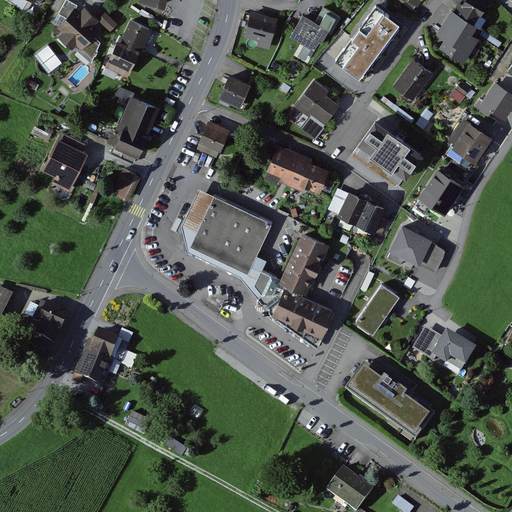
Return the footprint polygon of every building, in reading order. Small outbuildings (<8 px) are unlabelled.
[(422,0),(405,0),(416,9),(422,0)] [(490,0),(462,0),(456,10),(452,7),(435,32),(444,38),(440,45),(464,60),(468,54),(475,58),(481,48),(475,44),(479,37),(472,32),(477,25),(475,23),(490,0)] [(376,2),(333,58),(361,79),(404,23),(376,2)] [(85,48),(106,24),(111,28),(119,19),(106,8),(99,16),(85,4),(81,10),(76,5),(58,26),(64,31),(61,35),(75,47),(79,43),(85,48)] [(343,16),(324,5),(316,20),(303,13),(290,35),(314,48),(326,29),(333,33),(343,16)] [(279,19),(252,12),(246,37),(259,40),(258,46),(271,49),(279,19)] [(153,28),(134,18),(123,37),(119,35),(106,60),(130,73),(153,28)] [(435,73),(415,58),(395,84),(415,99),(435,73)] [(249,81),(229,72),(219,96),(239,105),(249,81)] [(511,99),(511,87),(492,74),(476,99),(502,116),(511,99)] [(461,96),(472,82),(462,75),(451,89),(461,96)] [(331,91),(316,80),(299,103),(329,125),(342,106),(328,95),(331,91)] [(160,104),(132,93),(111,144),(139,155),(160,104)] [(229,127),(208,117),(198,139),(220,148),(229,127)] [(422,154),(374,118),(356,142),(405,178),(422,154)] [(490,136),(470,121),(451,147),(472,161),(490,136)] [(70,187),(91,145),(74,136),(70,142),(59,136),(44,167),(57,174),(54,179),(70,187)] [(314,161),(280,146),(270,170),(321,193),(330,172),(313,165),(314,161)] [(143,174),(127,166),(116,189),(131,197),(143,174)] [(445,214),(464,185),(437,167),(417,195),(445,214)] [(242,276),(272,310),(270,314),(325,340),(337,312),(309,300),(333,247),(306,235),(285,281),(255,267),(276,223),(201,188),(185,222),(191,252),(242,276)] [(385,207),(349,192),(339,217),(375,232),(385,207)] [(433,239),(401,223),(388,249),(420,266),(433,239)] [(399,295),(381,283),(355,321),(374,334),(399,295)] [(0,335),(20,299),(0,288),(0,335)] [(66,315),(40,302),(26,329),(34,333),(32,336),(50,345),(66,315)] [(477,349),(446,330),(443,336),(427,327),(414,349),(436,362),(437,359),(448,366),(450,363),(464,371),(477,349)] [(126,337),(104,329),(97,350),(90,347),(80,373),(108,384),(126,337)] [(440,413),(367,358),(344,389),(416,444),(440,413)] [(144,428),(150,414),(132,406),(126,420),(144,428)] [(170,430),(164,438),(183,450),(188,442),(170,430)] [(374,488),(344,466),(327,489),(357,511),(374,488)] [(409,509),(415,501),(399,490),(394,498),(409,509)]
